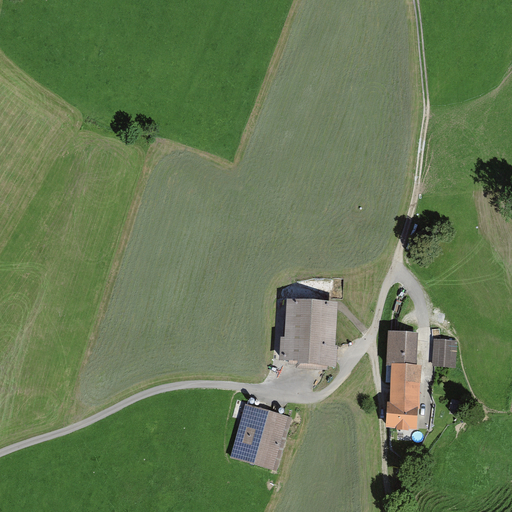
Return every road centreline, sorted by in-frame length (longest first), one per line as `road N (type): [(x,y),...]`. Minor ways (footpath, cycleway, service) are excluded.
road 1 (unclassified): [(395,269),(426,120),(417,0)]
road 2 (track): [(389,511),(370,339)]
